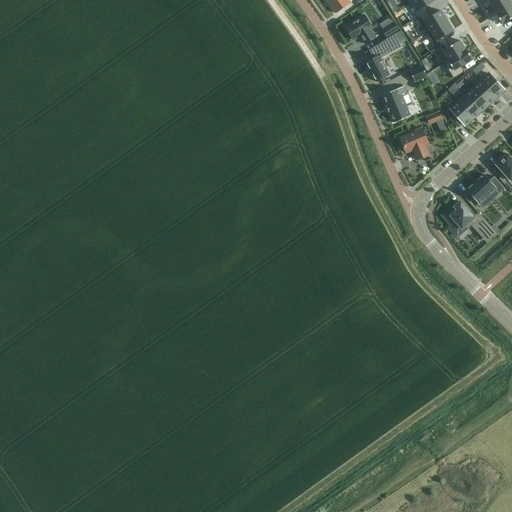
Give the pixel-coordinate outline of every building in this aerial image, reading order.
[(350,4),(347,0),(325,0),(336,14),(350,4)] [(434,0),(413,0),(407,4),(416,19),(427,12),(424,7),(435,0),(434,0)] [(511,0),(499,0),(491,6),(496,14),(497,15),(511,5),(511,0)] [(496,14),(496,15),(502,25),(511,19),(511,5),(497,15),(496,14)] [(427,12),(416,19),(419,24),(426,34),(447,21),(441,11),(431,17),(427,12)] [(361,39),(365,44),(375,38),(370,30),(372,28),(364,16),(345,28),(353,41),(361,36),(363,38),(361,39)] [(447,21),(426,34),(435,49),(446,42),(443,37),(453,30),(447,21)] [(382,31),(386,37),(398,30),(394,23),(382,31)] [(365,63),(376,82),(389,75),(380,58),(401,47),(394,34),(369,50),(374,59),(365,63)] [(446,42),(435,49),(444,63),(465,50),(460,41),(449,47),(446,42)] [(444,63),(443,64),(453,79),(464,72),(461,67),(472,60),(466,50),(465,50),(444,63)] [(414,83),(427,77),(422,66),(410,71),(414,83)] [(489,74),(481,82),(495,98),(504,90),(489,74)] [(481,82),(473,89),(487,104),(495,98),(481,82)] [(404,87),(382,96),(386,106),(386,107),(388,113),(389,112),(394,123),(410,116),(401,95),(406,93),(404,87)] [(456,92),(451,87),(448,90),(452,95),(456,92)] [(466,96),(480,111),(487,104),(473,89),(466,96)] [(480,111),(466,96),(458,102),(472,118),(480,111)] [(472,118),(458,102),(450,110),(454,115),(450,119),(458,128),(463,124),(464,126),(472,118)] [(429,124),(442,119),(439,112),(427,118),(429,124)] [(422,129),(399,138),(406,153),(412,151),(417,161),(429,156),(424,146),(428,144),(422,129)] [(495,165),(504,175),(499,179),(511,193),(511,182),(510,181),(511,179),(511,159),(507,154),(505,156),(504,154),(499,159),(500,160),(495,165)] [(491,193),(495,197),(504,189),(504,190),(505,189),(494,177),(493,177),(494,179),(491,182),(490,181),(484,175),(466,191),(478,204),(491,193)] [(451,226),(449,228),(457,237),(466,229),(464,227),(474,218),(460,202),(454,207),(455,209),(452,212),(451,211),(443,217),(451,226)] [(479,228),(490,240),(497,234),(486,222),(479,228)] [(500,263),(490,273),(495,279),(506,270),(500,263)]
